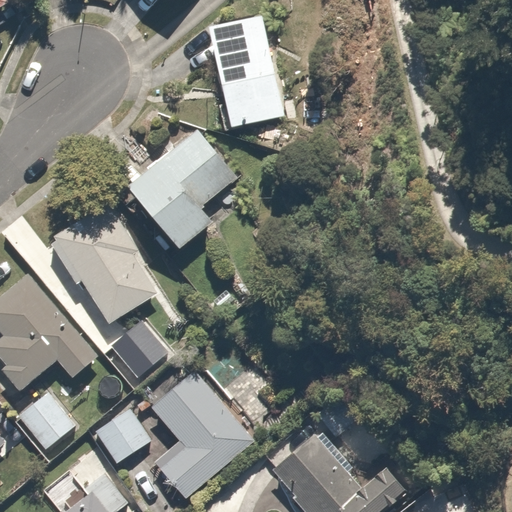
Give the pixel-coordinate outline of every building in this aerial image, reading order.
[(269,17),(209,27),(225,126),(286,115),(269,17)] [(249,189),(193,131),(129,192),(185,250),(249,189)] [(108,206),(49,242),(78,288),(82,285),(107,326),(162,293),(108,206)] [(0,360),(4,365),(0,368),(0,371),(17,392),(56,360),(72,381),(97,360),(26,274),(0,295),(0,360)] [(139,316),(105,342),(138,385),(172,359),(139,316)] [(150,464),(179,498),(252,435),(184,356),(139,395),(178,440),(150,464)] [(312,408),(335,436),(355,419),(332,392),(312,408)] [(47,393),(18,416),(45,449),(74,426),(47,393)] [(132,410),(94,433),(111,462),(149,439),(132,410)] [(359,492),(336,462),(344,456),(323,429),(315,435),(270,470),(302,511),(387,511),(397,504),(377,478),(359,492)] [(120,511),(128,506),(88,457),(43,492),(58,511),(120,511)]
